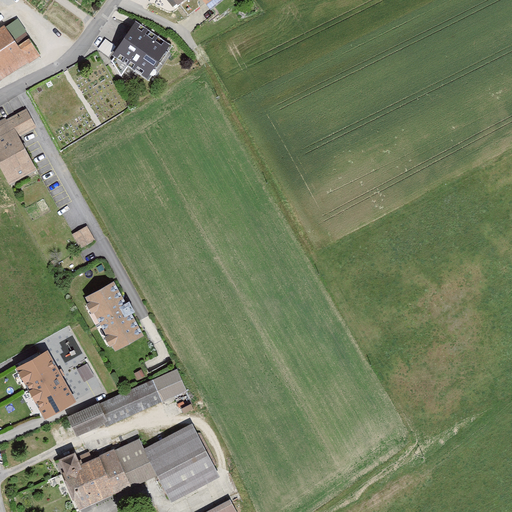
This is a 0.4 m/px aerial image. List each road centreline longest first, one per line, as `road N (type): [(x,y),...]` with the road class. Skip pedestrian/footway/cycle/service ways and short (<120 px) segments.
road 1 (track): [(114,0),(171,26),(206,62),(425,447)]
road 2 (residential): [(0,97),(70,58),(114,0)]
